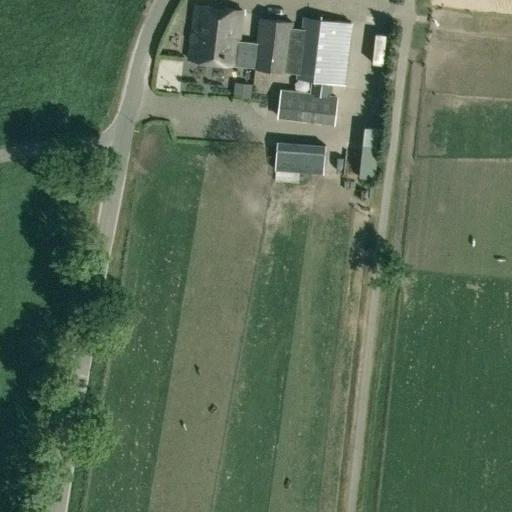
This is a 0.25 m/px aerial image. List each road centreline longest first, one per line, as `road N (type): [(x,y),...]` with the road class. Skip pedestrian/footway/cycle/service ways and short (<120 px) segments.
road 1 (unclassified): [(57,511),(123,131)]
road 2 (unclassified): [(123,131),(137,64),(165,0)]
road 3 (unclassified): [(0,156),(123,131)]
